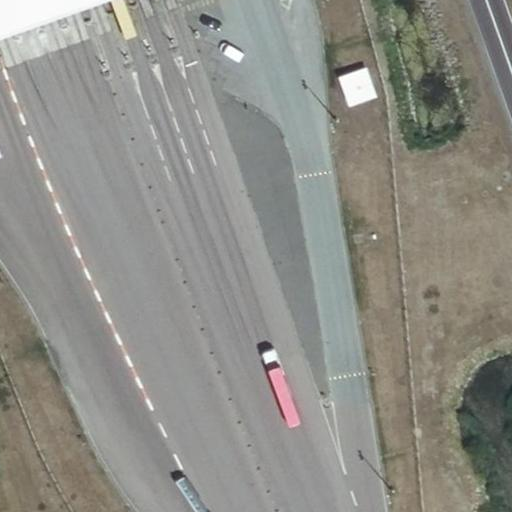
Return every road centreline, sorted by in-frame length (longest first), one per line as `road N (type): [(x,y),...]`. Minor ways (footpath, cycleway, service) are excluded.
road 1 (unclassified): [(21,0),(214,511)]
road 2 (unclassified): [(319,511),(127,0)]
